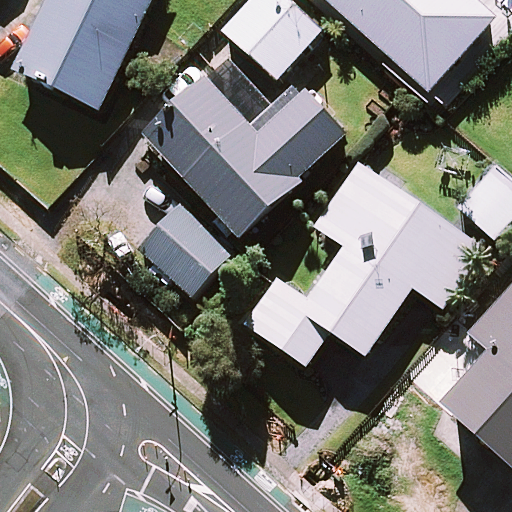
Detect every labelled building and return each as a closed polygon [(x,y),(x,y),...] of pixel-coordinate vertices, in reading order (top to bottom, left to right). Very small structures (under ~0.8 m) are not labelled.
[(159,0),(56,0),(17,79),(101,120),(159,0)] [(326,39),(282,0),(265,0),(228,41),(281,89),(326,39)] [(194,308),(354,149),(293,88),(254,127),(213,85),(145,152),(194,201),(140,254),(194,308)] [(491,261),(362,172),(319,235),(351,256),(313,311),(282,289),(251,335),(311,376),(335,342),(370,366),(417,297),(450,319),(491,261)] [(511,232),(511,186),(498,175),(463,218),(500,247),(511,232)] [(511,301),(474,344),(493,362),(434,427),(465,455),(476,443),(511,475),(511,301)]
